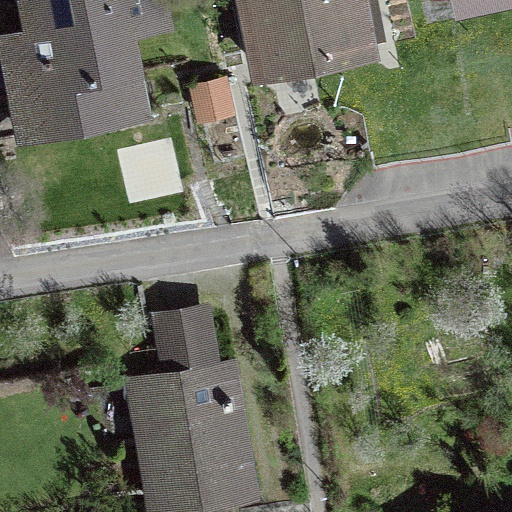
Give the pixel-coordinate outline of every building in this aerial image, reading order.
[(5,37),(16,92),(0,94),(0,134),(141,106),(125,25),(161,18),(157,0),(48,0),(54,27),(5,37)] [(369,46),(359,0),(245,0),(259,68),(369,46)] [(225,73),(189,80),(196,114),(232,106),(225,73)] [(511,137),(500,76),(361,100),(372,161),(511,137)] [(228,362),(213,364),(203,307),(159,315),(169,372),(153,375),(163,432),(143,435),(156,504),(176,500),(177,511),(225,511),(222,492),(250,487),(228,362)]
